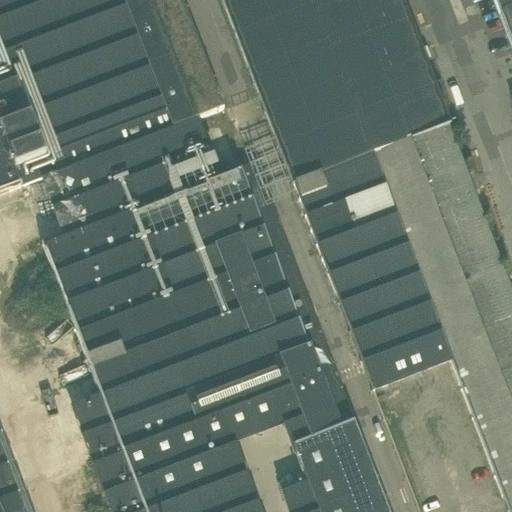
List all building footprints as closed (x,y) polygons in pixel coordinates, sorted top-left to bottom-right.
[(223,112),(179,0),(0,0),(0,139),(19,190),(40,182),(201,120),(223,112)] [(220,0),(293,189),(416,511),(508,511),(495,478),(511,471),(511,296),(447,127),(398,0),(220,0)] [(511,0),(492,0),(511,51),(511,0)] [(220,177),(201,120),(40,182),(61,238),(220,177)] [(0,197),(19,190),(0,139),(0,197)] [(301,420),(310,442),(353,426),(253,164),(220,177),(61,238),(41,246),(75,335),(133,486),(208,457),(196,426),(290,390),(301,420)] [(142,511),(133,486),(75,335),(49,346),(112,511),(142,511)] [(208,457),(234,446),(301,420),(290,390),(196,426),(208,457)] [(386,511),(353,426),(310,442),(293,449),(296,455),(317,511),(386,511)] [(0,511),(26,511),(0,442),(0,511)] [(208,457),(229,511),(259,511),(234,446),(208,457)] [(317,511),(296,455),(269,465),(287,511),(317,511)] [(142,511),(229,511),(208,457),(133,486),(142,511)] [(511,511),(511,471),(495,478),(508,511),(511,511)]
